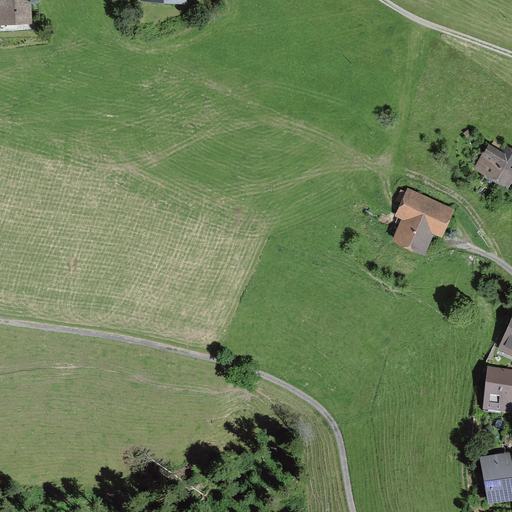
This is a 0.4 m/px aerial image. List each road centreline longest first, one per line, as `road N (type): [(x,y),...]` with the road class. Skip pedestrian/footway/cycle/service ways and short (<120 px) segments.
road 1 (track): [(0,320),(164,346),(296,390),(332,421),(354,511)]
road 2 (track): [(511,54),(382,0)]
